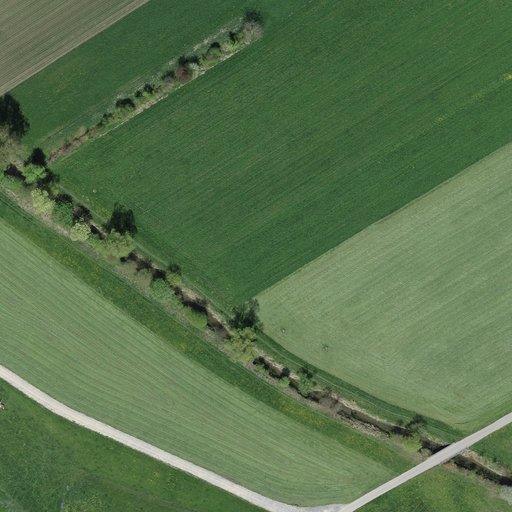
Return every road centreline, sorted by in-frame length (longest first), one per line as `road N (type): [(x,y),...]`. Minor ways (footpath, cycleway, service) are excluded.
road 1 (track): [(0,143),(285,358),(464,443)]
road 2 (track): [(288,511),(68,412),(0,369)]
road 3 (unclassified): [(344,511),(464,443)]
